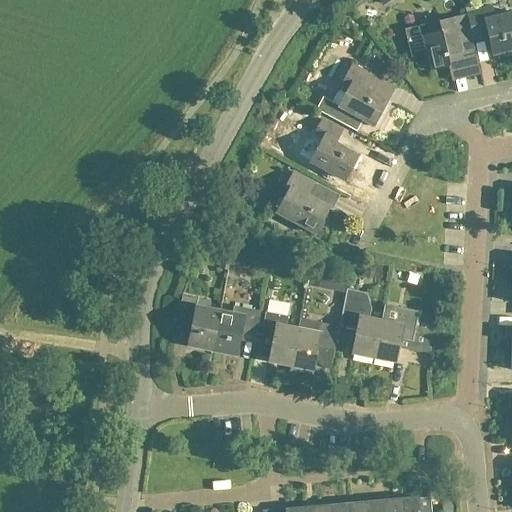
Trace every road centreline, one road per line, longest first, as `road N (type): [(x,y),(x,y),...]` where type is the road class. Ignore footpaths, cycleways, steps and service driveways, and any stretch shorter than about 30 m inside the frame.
road 1 (unclassified): [(138,416),(141,318),(155,267),(273,48),(311,0)]
road 2 (residential): [(138,416),(263,405),(327,420),(457,427)]
road 3 (residential): [(457,427),(481,170)]
road 4 (residential): [(354,245),(422,129),(480,112)]
